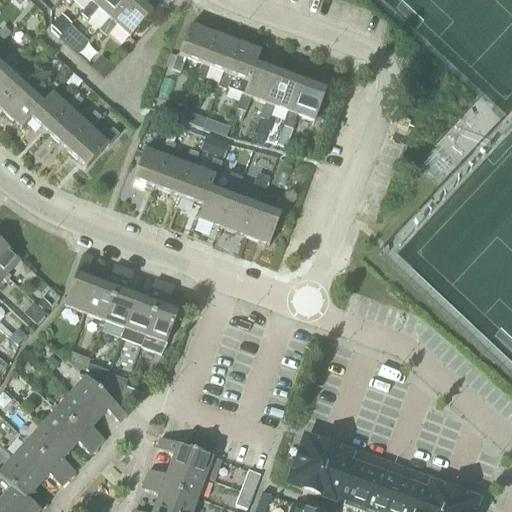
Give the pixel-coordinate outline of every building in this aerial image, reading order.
[(111,21),(130,0),(97,0),(93,4),(91,3),(80,14),(87,20),(98,9),(109,19),(111,21)] [(130,38),(152,15),(135,0),(130,0),(111,21),(109,19),(99,31),(105,37),(116,25),(130,38)] [(61,36),(68,29),(57,19),(51,26),(61,36)] [(201,65),(212,34),(189,25),(177,57),(176,56),(171,71),(179,74),(184,59),(199,65),(201,65)] [(68,29),(61,36),(58,40),(76,56),(85,45),(68,29)] [(224,74),(236,43),(212,34),(201,65),(199,65),(194,79),(203,82),(208,68),(223,73),(224,74)] [(254,66),(255,67),(260,52),(236,43),(224,74),(223,73),(218,88),(226,91),(231,76),(247,82),(247,83),(254,66)] [(0,68),(0,67),(0,79),(6,73),(7,74),(17,63),(10,57),(0,68)] [(267,105),(278,75),(255,67),(254,66),(247,83),(247,82),(242,96),(241,96),(236,109),(245,113),(250,99),(265,105),(267,105)] [(6,73),(0,79),(0,109),(3,112),(24,89),(25,90),(35,79),(29,74),(19,85),(7,74),(6,73)] [(278,75),(267,105),(265,105),(260,118),(268,122),(273,108),(288,113),(290,114),(301,84),(278,75)] [(301,84),(290,114),(288,113),(283,127),(291,130),(297,116),(314,123),(325,93),(301,84)] [(42,106),(52,95),(46,89),(35,100),(25,90),(24,89),(3,112),(22,130),(31,119),(30,118),(42,106)] [(65,107),(52,95),(42,106),(30,118),(31,119),(49,135),(71,112),(72,113),(82,102),(75,96),(65,107)] [(178,121),(182,110),(167,105),(163,115),(178,121)] [(84,124),(72,113),(71,112),(49,135),(67,152),(89,129),(91,130),(101,119),(94,113),(84,124)] [(180,121),(202,130),(205,121),(205,120),(183,112),(180,121)] [(217,125),(205,121),(202,130),(214,134),(217,125)] [(102,141),(91,130),(89,129),(67,152),(86,169),(107,145),(109,147),(119,136),(112,129),(102,141)] [(260,147),(263,138),(255,135),(252,144),(260,147)] [(222,159),(226,147),(206,140),(202,151),(222,159)] [(132,182),(156,190),(167,159),(169,160),(174,146),(166,143),(161,157),(144,151),(132,182)] [(167,159),(156,190),(180,199),(191,168),(193,169),(198,155),(189,152),(184,166),(169,160),(167,159)] [(191,168),(180,199),(202,207),(208,191),(214,177),(216,177),(221,164),(213,161),(208,174),(193,169),(191,168)] [(208,191),(202,207),(197,221),(222,230),(233,200),(234,200),(239,186),(231,183),(226,197),(208,191)] [(257,209),(262,194),(255,192),(249,206),(234,200),(233,200),(222,230),(244,239),(255,208),(257,209)] [(281,217),(286,203),(277,200),(272,214),(257,209),(255,208),(244,239),(268,247),(279,217),(281,217)] [(0,272),(5,277),(20,260),(0,241),(0,272)] [(84,315),(97,279),(86,275),(92,258),(83,254),(63,307),(84,315)] [(104,322),(123,269),(114,266),(108,283),(97,279),(84,315),(104,322)] [(123,269),(104,322),(108,323),(103,334),(120,340),(137,294),(127,290),(133,273),(123,269)] [(137,294),(120,340),(140,348),(144,336),(145,337),(164,285),(155,282),(149,298),(137,294)] [(145,337),(144,336),(140,348),(161,356),(178,309),(167,305),(173,288),(164,285),(145,337)] [(83,370),(85,372),(88,366),(90,361),(70,354),(66,363),(79,374),(83,370)] [(104,388),(108,375),(109,374),(96,369),(92,378),(104,388)] [(120,403),(126,388),(127,382),(108,375),(104,388),(120,403)] [(71,395),(99,420),(107,412),(120,424),(127,416),(85,378),(71,395)] [(133,409),(135,409),(140,403),(146,397),(126,388),(120,403),(133,409)] [(91,429),(99,420),(71,395),(56,411),(98,448),(104,441),(91,429)] [(91,455),(98,448),(56,411),(41,427),(70,453),(78,444),(91,455)] [(62,461),(70,453),(41,427),(27,443),(68,480),(75,473),(62,461)] [(173,454),(169,467),(212,482),(220,462),(160,440),(157,448),(173,454)] [(473,511),(476,504),(463,498),(464,497),(445,490),(444,491),(421,483),(422,480),(361,458),(360,460),(338,452),(338,451),(319,443),(318,445),(305,440),(300,453),(299,453),(292,472),(293,472),(288,485),(301,491),(301,492),(320,499),(320,497),(333,502),(336,496),(345,500),(343,507),(355,511),(473,511)] [(62,487),(68,480),(27,443),(13,458),(41,484),(49,476),(62,487)] [(33,493),(41,484),(13,458),(0,472),(0,476),(38,511),(39,511),(46,505),(33,493)] [(211,485),(212,482),(169,467),(165,477),(148,470),(145,480),(197,500),(204,482),(211,485)] [(251,498),(259,476),(248,472),(240,493),(251,498)] [(0,506),(6,511),(38,511),(0,476),(0,478),(10,488),(0,499),(0,506)] [(167,511),(192,511),(197,500),(145,480),(141,490),(158,496),(154,507),(167,511)] [(235,508),(246,511),(251,498),(240,493),(235,508)] [(266,509),(270,498),(261,495),(257,506),(266,509)]
